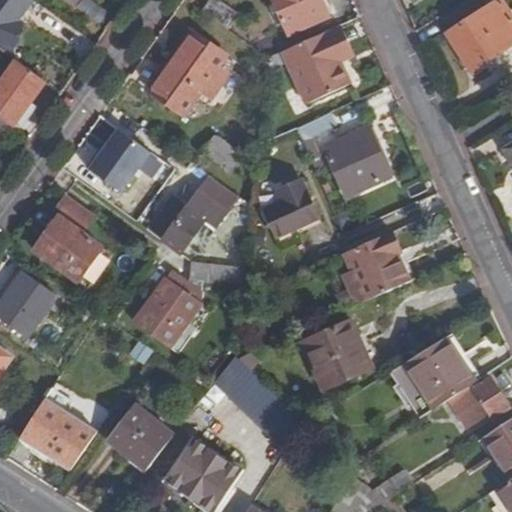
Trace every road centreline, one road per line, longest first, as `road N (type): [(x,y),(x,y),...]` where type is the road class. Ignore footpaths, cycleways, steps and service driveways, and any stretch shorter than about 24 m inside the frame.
road 1 (residential): [(511,302),(378,0)]
road 2 (residential): [(156,0),(0,218)]
